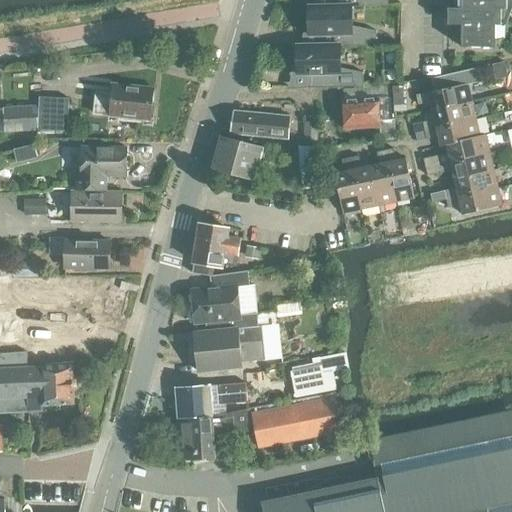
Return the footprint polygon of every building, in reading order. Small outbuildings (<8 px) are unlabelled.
[(511,0),(462,0),(463,6),(449,6),(449,24),(461,24),(461,45),(494,45),(494,24),(500,24),(500,9),(505,9),(505,0),(511,0)] [(352,24),(351,5),(329,5),(307,5),(308,33),(317,33),(317,44),(340,44),(376,44),(375,29),(352,24)] [(362,70),(340,66),(340,44),(317,44),(300,44),(296,44),(296,58),(296,74),(305,74),(306,86),(362,85),(362,70)] [(467,99),(463,84),(477,81),(481,80),(478,67),(432,78),(435,91),(416,95),(418,104),(430,101),(432,107),(432,110),(467,102),(467,99)] [(95,111),(150,117),(154,86),(115,82),(114,91),(98,89),(95,111)] [(406,86),(393,86),(394,111),(407,110),(406,86)] [(41,94),(40,111),(40,129),(69,127),(70,95),(41,94)] [(390,96),(343,99),(344,128),(378,126),(379,140),(394,139),(393,119),(391,120),(390,96)] [(471,116),(467,102),(432,110),(434,119),(416,123),(417,129),(418,132),(424,130),(472,120),(471,116)] [(33,104),(3,107),(4,132),(40,129),(40,111),(34,111),(33,104)] [(231,110),(231,113),(229,132),(250,136),(288,141),(292,115),(231,110)] [(440,146),(445,145),(445,144),(476,137),(476,135),(475,134),(472,120),(424,130),(426,139),(438,136),(440,142),(440,146)] [(318,145),(317,121),(304,122),(304,146),(315,146),(318,145)] [(487,150),(483,133),(476,135),(476,137),(445,144),(445,145),(447,153),(423,158),(425,165),(426,167),(488,152),(487,150)] [(213,168),(214,168),(248,177),(254,178),(263,146),(256,144),(228,137),(221,135),(213,168)] [(69,187),(73,188),(106,188),(106,182),(106,176),(126,177),(126,147),(80,146),(80,151),(80,171),(69,171),(69,181),(69,187)] [(302,189),(311,188),(319,187),(315,146),(304,146),(298,147),(302,189)] [(396,156),(394,148),(385,150),(387,158),(396,156)] [(379,160),(387,158),(385,150),(377,152),(379,160)] [(491,166),(488,152),(426,167),(428,175),(451,170),(453,176),(454,179),(492,170),(491,166)] [(361,164),(359,156),(350,157),(352,166),(361,164)] [(352,166),(350,157),(342,159),(343,167),(352,166)] [(406,158),(388,162),(396,201),(414,197),(406,158)] [(370,165),(379,205),(396,201),(388,162),(370,165)] [(370,165),(353,169),(361,209),(379,205),(370,165)] [(353,169),(335,173),(343,213),(345,212),(346,215),(360,212),(360,209),(361,209),(353,169)] [(496,186),(492,170),(454,179),(456,188),(431,194),(432,200),(433,202),(446,199),(497,187),(496,186)] [(497,187),(446,199),(448,207),(460,205),(462,214),(501,205),(497,187)] [(122,221),(122,189),(106,188),(73,188),(72,219),(122,221)] [(47,199),(23,200),(24,214),(47,214),(47,199)] [(194,261),(192,271),(212,275),(212,273),(214,263),(221,264),(236,266),(241,239),(227,237),(228,228),(200,224),(194,261)] [(50,237),(49,255),(65,255),(64,266),(108,267),(109,239),(65,238),(65,237),(50,237)] [(245,245),(244,256),(256,257),(257,246),(245,245)] [(32,262),(13,262),(13,276),(36,276),(35,262),(32,262)] [(194,322),(207,321),(208,330),(257,326),(256,314),(255,300),(254,284),(249,284),(248,270),(212,273),(212,275),(213,287),(191,289),(192,306),(191,306),(189,308),(190,317),(192,318),(193,318),(194,322)] [(275,307),(276,315),(301,312),(300,303),(275,307)] [(267,313),(256,314),(257,326),(262,326),(268,325),(267,313)] [(265,359),(262,326),(257,326),(208,330),(194,331),(196,370),(240,366),(239,362),(265,359)] [(0,414),(1,414),(31,412),(29,395),(27,366),(26,349),(0,350),(0,414)] [(332,363),(290,371),(295,397),(337,390),(332,363)] [(71,364),(27,366),(29,395),(42,394),(42,404),(73,403),(71,375),(71,372),(71,370),(71,364)] [(243,382),(208,385),(173,387),(176,418),(213,415),(213,414),(213,406),(212,404),(247,402),(246,381),(243,382)] [(252,408),(256,431),(259,446),(342,429),(339,414),(336,399),(333,400),(332,393),(252,408)] [(176,418),(177,435),(215,432),(215,434),(246,432),(245,425),(247,424),(246,410),(213,416),(213,415),(176,418)] [(511,511),(511,427),(374,457),(378,475),(261,500),(263,511),(511,511)] [(215,432),(177,435),(179,456),(217,453),(215,434),(215,432)]
